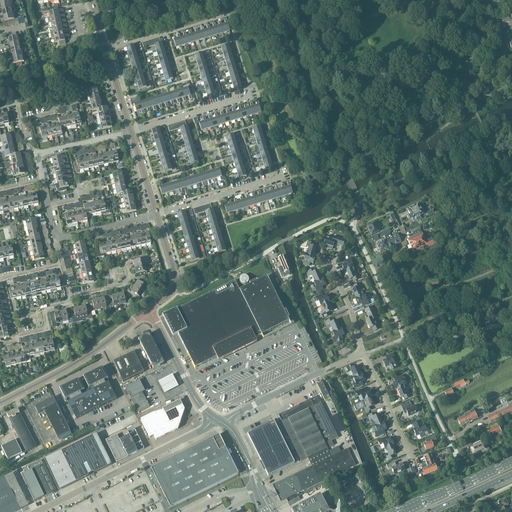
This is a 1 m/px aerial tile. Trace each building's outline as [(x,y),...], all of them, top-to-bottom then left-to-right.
[(48,13),(49,18),(59,16),(59,13),(64,12),(63,10),(48,13)] [(60,21),(60,18),(65,17),(64,15),(59,16),(49,18),(47,19),(49,24),(50,23),(60,21)] [(509,30),(511,29),(511,28),(511,15),(507,17),(507,18),(501,19),(502,23),(508,24),(509,30)] [(61,26),(61,23),(66,22),(65,20),(60,21),(50,23),(52,28),(61,26)] [(221,26),(223,33),(229,32),(227,24),(228,24),(227,20),(225,21),(226,25),(222,26),(221,26)] [(215,28),(217,35),(223,33),(221,26),(222,26),(221,22),(219,22),(220,26),(216,28),(215,28)] [(209,30),(212,37),(217,35),(215,28),(216,28),(215,24),(213,24),(214,28),(210,29),(209,30)] [(50,34),(63,31),(62,28),(67,27),(67,25),(61,26),(52,28),(49,29),(50,34)] [(203,31),(206,39),(212,37),(209,30),(210,29),(209,25),(207,26),(208,30),(204,31),(203,31)] [(197,33),(200,41),(206,39),(203,31),(204,31),(203,27),(201,28),(202,32),(198,33),(197,33)] [(191,35),(194,43),(200,41),(197,33),(198,33),(197,29),(195,30),(196,34),(192,35),(191,35)] [(64,36),(63,33),(68,32),(68,30),(63,31),(50,34),(51,39),(54,38),(64,36)] [(186,37),(188,44),(194,43),(191,35),(192,35),(191,31),(189,32),(190,36),(186,37)] [(180,39),(182,46),(188,44),(186,37),(185,33),(183,33),(184,37),(181,39),(180,39)] [(64,36),(54,38),(55,43),(59,42),(59,46),(65,44),(65,41),(64,38),(69,37),(69,35),(64,36)] [(176,48),(182,46),(180,39),(181,39),(179,35),(177,35),(178,39),(174,41),(176,48)] [(9,44),(19,42),(18,37),(8,39),(9,42),(4,43),(4,45),(9,44)] [(19,42),(9,44),(10,47),(5,48),(5,50),(10,49),(20,47),(19,42)] [(156,53),(156,52),(164,50),(162,43),(161,44),(158,45),(155,45),(154,46),(156,50),(152,52),(152,54),(153,54),(156,53)] [(126,48),(128,54),(135,52),(136,53),(140,51),(139,49),(135,50),(134,46),(126,48)] [(223,54),(230,52),(228,46),(221,48),(221,47),(217,48),(218,51),(221,49),(223,53),(223,54)] [(12,54),(22,52),(20,47),(10,49),(11,52),(6,53),(7,55),(12,54)] [(158,58),(166,55),(164,50),(156,52),(156,53),(158,56),(154,58),(154,60),(158,59),(158,58)] [(22,52),(12,54),(12,57),(7,58),(8,60),(13,59),(23,57),(22,52)] [(135,52),(128,54),(130,60),(137,58),(137,59),(141,57),(141,55),(137,56),(136,53),(135,52)] [(204,60),(204,59),(203,55),(207,54),(206,52),(202,53),(202,54),(195,56),(197,62),(204,60)] [(225,60),(232,58),(230,52),(223,54),(223,53),(219,54),(219,56),(223,55),(224,59),(225,60)] [(158,58),(158,59),(159,62),(156,64),(156,66),(160,65),(160,64),(167,61),(166,55),(158,58)] [(24,62),(23,57),(13,59),(13,62),(8,63),(9,65),(24,62)] [(204,59),(204,60),(197,62),(198,68),(206,65),(204,61),(208,60),(208,57),(204,59)] [(137,58),(130,60),(131,66),(139,64),(139,65),(143,63),(143,61),(139,62),(137,59),(137,58)] [(225,60),(224,59),(221,60),(221,61),(221,62),(225,61),(226,65),(227,66),(234,63),(232,58),(225,60)] [(162,70),(169,67),(167,61),(160,64),(160,65),(161,68),(157,70),(158,72),(162,71),(162,70)] [(206,65),(198,68),(200,74),(208,71),(207,71),(206,67),(210,66),(210,63),(206,65)] [(227,67),(228,71),(228,72),(236,69),(234,63),(227,66),(226,65),(222,66),(223,68),(227,67)] [(140,68),(139,65),(139,64),(131,66),(133,72),(141,70),(145,69),(144,67),(140,68)] [(164,76),(163,76),(171,73),(169,67),(162,70),(162,71),(163,74),(159,75),(160,78),(164,76)] [(208,71),(200,74),(202,80),(210,77),(209,76),(208,73),(212,72),(211,69),(207,71),(208,71)] [(229,73),(230,77),(230,78),(238,75),(236,69),(228,72),(228,71),(224,72),(225,74),(229,73)] [(141,70),(133,72),(135,78),(143,75),(143,76),(147,75),(146,73),(142,74),(141,70)] [(171,73),(163,76),(164,76),(165,80),(161,81),(162,84),(166,82),(166,81),(171,80),(173,79),(171,73)] [(143,76),(143,75),(135,78),(137,84),(144,81),(145,82),(149,81),(148,79),(144,80),(143,76)] [(213,75),(209,76),(210,77),(202,80),(204,86),(211,83),(211,82),(210,79),(214,78),(214,76),(213,75)] [(231,79),(232,83),(239,81),(238,75),(230,78),(230,77),(226,78),(227,80),(231,79)] [(144,81),(137,84),(139,90),(146,88),(151,87),(150,85),(146,86),(145,82),(144,81)] [(211,83),(204,86),(206,91),(213,89),(213,88),(212,85),(216,83),(215,82),(215,81),(211,82),(211,83)] [(232,83),(228,84),(229,86),(232,85),(234,90),(241,87),(239,81),(232,83)] [(86,96),(89,96),(99,93),(98,89),(98,88),(93,90),(92,87),(84,89),(86,96)] [(213,89),(206,91),(207,98),(215,95),(214,91),(218,89),(217,89),(217,87),(213,88),(213,89)] [(184,98),(185,97),(188,96),(190,100),(192,99),(191,95),(190,95),(188,88),(182,90),(184,98)] [(185,97),(184,98),(182,90),(176,92),(178,99),(179,99),(183,98),(184,102),(186,101),(185,97)] [(179,99),(178,99),(176,92),(170,94),(172,101),(173,101),(177,100),(178,104),(180,103),(179,99)] [(164,95),(166,103),(167,103),(171,102),(172,106),(174,105),(173,101),(172,101),(170,94),(164,95)] [(160,105),(161,105),(165,103),(166,107),(168,107),(167,103),(166,103),(164,95),(158,97),(160,105)] [(162,108),(161,105),(160,105),(158,97),(152,99),(154,107),(155,106),(159,105),(160,109),(162,108)] [(154,107),(152,99),(146,101),(148,108),(149,108),(153,107),(154,111),(156,110),(155,106),(154,107)] [(149,108),(148,108),(146,101),(140,103),(142,110),(143,110),(147,109),(148,113),(149,112),(150,112),(149,108)] [(252,107),(255,115),(261,113),(259,106),(259,105),(258,101),(256,102),(257,106),(253,107),(252,107)] [(143,110),(142,110),(140,103),(134,105),(136,112),(141,111),(142,115),(144,114),(143,110)] [(247,109),(249,117),(255,115),(252,107),(253,107),(252,103),(250,104),(251,108),(247,109)] [(241,111),(243,118),(249,117),(247,109),(246,105),(244,105),(245,109),(242,110),(241,111)] [(235,113),(237,120),(243,118),(241,111),(242,110),(240,107),(238,107),(239,111),(236,112),(235,113)] [(229,114),(231,122),(236,120),(237,120),(235,113),(236,112),(234,108),(233,109),(232,109),(233,113),(230,114),(229,114)] [(1,110),(2,115),(4,125),(9,124),(7,114),(4,115),(3,110),(1,110)] [(227,115),(224,116),(223,116),(225,124),(230,122),(231,122),(229,114),(230,114),(229,110),(227,111),(226,111),(227,115)] [(219,126),(225,124),(223,116),(224,116),(223,112),(221,112),(220,113),(222,117),(218,118),(217,118),(219,126)] [(219,126),(217,118),(218,118),(217,114),(214,114),(216,118),(212,120),(211,120),(213,127),(219,126)] [(211,120),(212,120),(211,116),(208,116),(210,120),(206,121),(205,122),(207,129),(213,127),(211,120)] [(205,122),(206,121),(205,117),(203,118),(204,122),(199,123),(201,131),(207,129),(205,122)] [(182,135),(189,133),(187,127),(184,128),(181,129),(180,129),(181,134),(178,135),(178,137),(182,136),(182,135)] [(254,135),(262,133),(260,127),(253,129),(252,128),(249,130),(249,132),(253,131),(254,135)] [(152,131),(154,138),(161,135),(161,136),(165,135),(164,132),(161,133),(159,129),(152,131)] [(184,142),(184,141),(191,139),(189,133),(182,135),(182,136),(183,140),(179,141),(180,143),(184,142)] [(236,141),(236,140),(234,137),(238,135),(237,133),(233,134),(233,135),(226,137),(228,143),(236,141)] [(256,141),(264,139),(262,133),(254,135),(250,136),(251,138),(255,137),(256,140),(256,141)] [(161,135),(154,138),(155,143),(163,141),(163,142),(167,140),(166,138),(162,139),(161,136),(161,135)] [(191,139),(184,141),(184,142),(185,145),(181,147),(182,149),(186,148),(186,147),(193,145),(191,139)] [(236,141),(228,143),(230,149),(237,147),(237,146),(236,143),(240,141),(239,139),(236,140),(236,141)] [(258,147),(266,145),(264,139),(256,141),(256,140),(252,142),(253,144),(257,143),(258,147)] [(163,141),(155,143),(157,149),(165,147),(169,146),(168,144),(164,145),(163,142),(163,141)] [(187,153),(195,151),(193,145),(186,147),(186,148),(187,151),(183,153),(183,154),(184,155),(188,154),(187,153)] [(232,156),(239,153),(239,152),(238,148),(242,147),(241,145),(237,146),(237,147),(230,149),(232,156)] [(165,147),(157,149),(159,155),(167,153),(171,152),(170,150),(166,151),(165,147)] [(260,155),(261,158),(262,159),(269,157),(267,150),(260,153),(260,152),(256,153),(257,156),(260,155)] [(189,160),(189,159),(197,157),(195,151),(187,153),(188,154),(189,157),(185,158),(186,161),(189,160)] [(241,159),(241,158),(240,155),(244,154),(243,151),(239,152),(239,153),(232,156),(233,161),(241,159)] [(167,153),(159,155),(161,161),(169,159),(173,158),(172,156),(168,157),(167,153)] [(66,156),(62,157),(52,159),(53,164),(63,162),(62,159),(67,158),(67,156),(66,156)] [(197,157),(189,159),(189,160),(191,163),(187,164),(187,167),(192,165),(191,165),(198,162),(197,157)] [(241,158),(241,159),(233,161),(235,167),(243,165),(243,164),(242,160),(245,159),(245,157),(241,158)] [(263,165),(271,163),(269,157),(262,159),(261,158),(258,160),(258,162),(262,161),(263,164),(263,165)] [(169,159),(161,161),(163,167),(170,165),(174,164),(174,162),(170,163),(169,159)] [(63,162),(53,164),(54,169),(64,167),(64,164),(68,163),(68,161),(63,162)] [(243,165),(235,167),(237,173),(245,171),(244,170),(243,166),(247,165),(246,163),(243,164),(243,165)] [(273,169),(271,163),(263,165),(263,164),(259,166),(260,168),(264,166),(265,171),(273,169)] [(64,167),(54,169),(55,174),(65,172),(65,169),(70,168),(69,165),(64,167)] [(214,171),(216,179),(220,177),(221,181),(223,181),(222,177),(219,169),(214,171)] [(248,169),(244,170),(245,171),(237,173),(239,179),(247,177),(245,172),(249,171),(248,169)] [(65,172),(55,174),(56,179),(66,177),(66,174),(71,173),(70,171),(65,172)] [(210,181),(210,180),(214,179),(216,183),(218,183),(216,179),(214,171),(208,173),(210,181)] [(204,182),(208,181),(209,185),(212,184),(210,180),(210,181),(208,173),(202,175),(204,182)] [(312,182),(308,173),(308,174),(307,174),(302,177),(306,185),(311,183),(312,182)] [(204,182),(202,175),(196,177),(198,184),(199,184),(202,183),(204,187),(206,186),(204,182)] [(66,177),(56,179),(58,184),(68,182),(67,179),(72,178),(71,176),(67,177),(66,177)] [(192,186),(193,186),(196,185),(198,189),(200,188),(199,184),(198,184),(196,177),(190,178),(192,186)] [(186,188),(187,188),(191,186),(192,190),(194,190),(193,186),(192,186),(190,178),(184,180),(186,188)] [(67,190),(66,188),(69,187),(68,184),(73,183),(72,180),(68,182),(58,184),(56,184),(56,186),(59,192),(67,190)] [(180,190),(181,189),(184,188),(186,192),(188,192),(187,188),(186,188),(184,180),(178,182),(180,190)] [(175,191),(179,190),(180,194),(182,193),(181,189),(180,190),(178,182),(172,184),(175,191)] [(285,188),(284,188),(286,196),(292,194),(290,187),(291,187),(290,183),(290,182),(287,183),(289,187),(285,188)] [(169,193),(173,192),(174,196),(176,195),(175,191),(172,184),(166,186),(169,193)] [(279,190),(278,190),(280,198),(286,196),(284,188),(285,188),(284,184),(283,185),(281,185),(282,185),(283,189),(279,190)] [(169,193),(166,186),(160,188),(162,195),(167,194),(168,198),(170,197),(169,193)] [(273,192),(272,192),(274,200),(280,198),(278,190),(279,190),(278,186),(275,187),(276,189),(277,191),(273,192)] [(267,194),(266,194),(269,201),(274,200),(272,192),(273,192),(272,188),(271,188),(270,189),(271,193),(267,194)] [(261,195),(260,196),(263,203),(267,202),(269,201),(266,194),(267,194),(266,191),(266,190),(265,190),(264,190),(265,194),(261,195)] [(122,194),(120,194),(121,199),(123,198),(133,196),(132,192),(133,192),(133,191),(127,192),(122,194)] [(255,197),(254,198),(257,205),(263,203),(260,196),(261,195),(260,191),(258,192),(259,196),(255,197)] [(249,199),(248,199),(251,207),(257,205),(254,198),(255,197),(254,193),(253,194),(252,194),(253,198),(249,199)] [(30,194),(31,195),(33,205),(39,204),(36,194),(32,195),(31,194),(30,194)] [(243,201),(242,201),(245,209),(251,207),(248,199),(249,199),(248,195),(246,196),(246,198),(247,200),(243,201)] [(237,203),(239,210),(245,209),(242,201),(243,201),(242,197),(241,197),(240,198),(240,199),(241,202),(237,203)] [(231,205),(233,212),(239,210),(237,203),(237,200),(236,199),(234,199),(235,203),(231,205)] [(98,201),(99,202),(101,212),(102,215),(110,213),(108,204),(105,204),(104,201),(99,202),(99,201),(98,201)] [(229,205),(225,207),(227,214),(233,212),(231,205),(230,201),(229,201),(228,201),(229,205)] [(407,210),(412,219),(412,220),(412,219),(416,218),(415,217),(419,215),(419,216),(423,214),(418,205),(418,204),(418,205),(408,209),(407,210)] [(207,216),(203,218),(204,220),(208,219),(207,218),(215,216),(213,209),(212,210),(209,211),(206,211),(206,212),(207,216)] [(185,212),(177,214),(179,220),(187,218),(187,219),(191,217),(191,216),(190,215),(186,216),(185,212)] [(209,222),(205,224),(205,226),(210,225),(209,224),(217,221),(215,216),(207,218),(208,219),(209,222)] [(25,222),(26,226),(37,224),(36,220),(36,219),(33,220),(32,217),(22,219),(22,221),(24,222),(25,222)] [(187,218),(179,220),(181,226),(188,224),(189,225),(193,223),(192,221),(188,222),(187,219),(187,218)] [(211,228),(207,230),(207,232),(211,231),(211,230),(218,227),(217,221),(209,224),(210,225),(211,228)] [(379,231),(375,222),(367,226),(369,229),(370,232),(372,235),(379,231)] [(188,224),(181,226),(183,232),(190,230),(194,229),(194,227),(190,228),(189,225),(188,224)] [(213,234),(208,235),(209,238),(213,237),(213,236),(220,233),(218,227),(211,230),(211,231),(213,234)] [(190,230),(183,232),(184,238),(192,235),(192,236),(196,235),(196,233),(192,234),(190,230)] [(407,239),(414,255),(415,254),(414,254),(428,248),(429,248),(429,247),(437,244),(434,238),(426,242),(422,232),(421,233),(414,237),(408,239),(407,239)] [(214,240),(210,241),(211,244),(215,242),(222,239),(220,233),(213,236),(213,237),(214,240)] [(380,253),(393,246),(401,242),(397,235),(392,238),(390,233),(384,236),(386,239),(384,240),(385,241),(376,245),(380,253)] [(192,235),(184,238),(186,244),(194,241),(194,242),(198,241),(197,239),(193,240),(192,236),(192,235)] [(329,248),(332,249),(334,244),(343,247),(345,240),(334,237),(333,240),(326,238),(324,245),(328,246),(328,247),(328,248),(329,248)] [(216,246),(212,247),(213,250),(217,248),(224,245),(222,239),(215,242),(216,246)] [(194,241),(186,244),(188,250),(196,247),(196,248),(200,247),(200,246),(199,245),(195,246),(194,242),(194,241)] [(7,248),(9,257),(14,256),(14,255),(18,255),(17,251),(16,251),(16,249),(13,249),(12,246),(9,247),(8,242),(6,243),(7,248)] [(307,255),(313,257),(316,248),(313,247),(314,244),(308,242),(306,247),(309,247),(307,255)] [(4,248),(3,243),(0,244),(2,249),(4,259),(9,257),(7,248),(4,248)] [(102,256),(102,255),(106,254),(104,244),(99,245),(99,244),(98,244),(99,247),(95,248),(97,257),(102,256)] [(218,252),(214,253),(214,256),(219,254),(218,254),(226,251),(224,245),(217,248),(218,252)] [(196,247),(188,250),(190,256),(198,253),(198,254),(202,253),(201,252),(201,251),(197,252),(196,248),(196,247)] [(71,251),(68,252),(69,255),(63,256),(64,260),(70,259),(70,261),(73,261),(71,251)] [(198,253),(190,256),(192,262),(199,259),(199,260),(204,259),(203,257),(199,258),(198,254),(198,253)] [(145,266),(144,260),(148,259),(147,255),(132,259),(134,268),(145,266)] [(313,257),(307,255),(306,255),(304,260),(303,260),(301,264),(309,266),(310,263),(313,264),(315,257),(313,257)] [(281,267),(278,268),(282,278),(290,275),(289,271),(286,262),(285,262),(283,256),(282,256),(279,258),(278,258),(281,267)] [(346,271),(353,268),(353,269),(353,268),(351,263),(353,262),(351,258),(344,261),(346,264),(342,266),(345,272),(346,271)] [(147,274),(145,266),(134,268),(137,279),(142,277),(147,276),(147,275),(147,274)] [(346,271),(350,280),(353,279),(354,282),(360,279),(358,275),(356,276),(353,269),(353,268),(346,271)] [(315,282),(321,279),(317,271),(315,272),(314,269),(307,272),(309,276),(312,275),(315,282)] [(240,280),(247,284),(251,277),(243,273),(240,280)] [(142,280),(142,277),(137,279),(137,281),(134,287),(143,292),(149,284),(142,280)] [(267,277),(257,282),(256,280),(249,284),(250,285),(239,291),(235,281),(177,310),(168,314),(170,319),(178,334),(195,368),(217,358),(240,346),(241,348),(245,346),(248,345),(247,343),(255,339),(261,335),(289,322),(287,319),(289,318),(285,311),(284,312),(269,281),(267,277)] [(323,279),(321,279),(315,282),(314,283),(316,288),(315,288),(317,293),(323,290),(322,287),(325,285),(323,279)] [(353,286),(355,289),(352,290),(356,298),(356,299),(362,296),(359,289),(362,288),(360,283),(353,286)] [(138,302),(143,292),(134,287),(131,292),(127,293),(129,297),(132,297),(138,302)] [(127,293),(117,295),(120,306),(130,303),(129,297),(127,293)] [(329,302),(326,295),(323,297),(322,294),(315,297),(317,302),(315,302),(318,308),(322,306),(328,303),(329,302)] [(110,308),(120,306),(117,295),(108,297),(110,308)] [(366,300),(363,295),(362,296),(356,299),(356,298),(355,299),(358,306),(361,304),(363,307),(369,304),(367,300),(366,300)] [(107,311),(111,311),(110,308),(108,297),(98,300),(101,310),(106,309),(107,311)] [(91,312),(101,310),(98,300),(88,302),(89,305),(90,305),(91,312)] [(322,306),(324,311),(321,312),(321,313),(323,319),(331,315),(329,313),(332,312),(331,309),(332,309),(331,308),(331,306),(330,304),(329,302),(328,303),(322,306)] [(82,320),(89,319),(88,317),(92,316),(91,312),(90,305),(89,305),(80,308),(82,320)] [(379,325),(376,326),(373,320),(377,318),(372,307),(365,310),(369,319),(366,320),(370,329),(372,328),(374,331),(380,329),(379,325)] [(70,310),(73,324),(83,321),(82,320),(80,308),(70,310)] [(68,322),(69,325),(73,324),(70,310),(60,312),(62,323),(68,322)] [(62,323),(60,312),(59,312),(58,311),(56,312),(55,313),(50,315),(53,328),(57,327),(57,324),(62,323)] [(328,326),(330,325),(333,332),(340,329),(336,321),(333,322),(332,319),(326,322),(328,326)] [(333,332),(332,332),(335,338),(332,339),(334,343),(338,341),(338,342),(342,342),(342,339),(341,336),(344,335),(341,329),(340,329),(333,332)] [(13,331),(9,332),(0,334),(0,342),(4,342),(4,339),(10,337),(9,334),(14,333),(13,331)] [(142,334),(143,334),(144,337),(138,340),(142,347),(153,342),(149,334),(148,335),(147,332),(146,332),(145,332),(144,332),(143,333),(142,334)] [(146,354),(156,349),(153,342),(142,347),(146,354)] [(22,347),(22,348),(23,353),(24,353),(25,358),(26,361),(30,360),(29,357),(27,347),(23,348),(22,347)] [(149,361),(160,356),(156,349),(146,354),(149,361)] [(123,382),(142,373),(144,372),(134,352),(113,362),(123,382)] [(392,359),(394,358),(392,354),(385,357),(387,360),(383,361),(386,368),(389,367),(391,371),(396,369),(394,364),(392,359)] [(160,356),(149,361),(153,368),(153,369),(159,366),(159,367),(163,365),(163,364),(164,363),(160,356)] [(351,371),(354,378),(360,375),(356,367),(354,368),(353,365),(346,368),(348,372),(351,371)] [(102,367),(98,369),(83,377),(88,388),(92,386),(94,390),(88,393),(96,409),(117,399),(108,383),(106,384),(104,380),(108,378),(102,367)] [(354,378),(353,378),(355,383),(352,385),(354,389),(363,385),(362,382),(365,381),(362,374),(360,375),(354,378)] [(173,375),(159,382),(165,394),(179,387),(173,375)] [(394,380),(395,382),(393,384),(396,390),(397,390),(397,389),(403,387),(404,386),(402,381),(405,380),(403,376),(394,380)] [(59,388),(65,399),(65,400),(69,398),(70,401),(68,402),(76,419),(96,409),(88,393),(82,395),(80,392),(84,390),(78,379),(59,388)] [(463,380),(454,384),(457,390),(466,385),(464,383),(463,380)] [(125,388),(138,413),(149,407),(142,393),(145,391),(139,381),(125,388)] [(321,381),(316,383),(317,385),(325,401),(330,398),(330,397),(333,396),(331,391),(328,393),(322,382),(323,382),(322,382),(321,383),(321,381)] [(397,390),(401,398),(403,397),(405,400),(411,397),(409,393),(407,394),(403,387),(397,389),(397,390)] [(451,389),(444,392),(445,395),(446,397),(447,398),(454,395),(454,394),(456,393),(454,388),(451,389)] [(361,396),(363,401),(364,400),(370,397),(372,397),(369,390),(366,391),(365,389),(356,393),(358,397),(361,396)] [(334,446),(332,442),(338,438),(318,396),(278,416),(301,462),(308,459),(327,449),(334,446)] [(363,401),(362,401),(365,408),(367,412),(373,410),(372,407),(374,406),(370,397),(364,400),(363,401)] [(44,411),(58,438),(70,432),(53,398),(35,407),(38,414),(44,411)] [(154,414),(154,413),(141,420),(150,438),(154,436),(156,440),(178,429),(185,410),(180,401),(162,409),(163,411),(154,414)] [(410,404),(402,408),(405,414),(407,413),(409,417),(414,414),(415,414),(415,413),(418,412),(417,409),(416,410),(415,406),(411,407),(410,404)] [(495,413),(488,417),(491,422),(511,411),(511,406),(510,407),(496,414),(495,413)] [(468,415),(458,420),(459,422),(459,424),(460,424),(461,427),(466,424),(467,426),(470,424),(470,423),(473,421),(478,419),(477,417),(477,416),(477,415),(477,413),(476,413),(474,409),(466,413),(468,415)] [(19,439),(16,441),(16,440),(1,448),(8,461),(22,454),(22,453),(25,452),(26,452),(36,447),(29,432),(29,431),(29,430),(29,429),(28,429),(18,410),(7,415),(19,439)] [(339,413),(333,417),(340,432),(347,429),(339,413)] [(370,420),(372,419),(376,426),(382,424),(378,415),(376,416),(374,413),(368,416),(370,420)] [(247,434),(265,470),(268,476),(294,464),(274,421),(247,434)] [(421,426),(419,422),(413,425),(415,429),(413,429),(416,436),(419,435),(421,439),(426,437),(424,433),(427,432),(424,425),(421,426)] [(375,427),(372,428),(374,433),(376,437),(379,436),(383,434),(385,433),(384,431),(386,429),(383,423),(382,424),(376,426),(375,427)] [(499,426),(488,431),(491,437),(498,433),(502,432),(499,426)] [(116,435),(116,436),(106,441),(105,441),(116,463),(117,463),(116,462),(127,457),(144,449),(134,429),(127,432),(129,435),(119,440),(116,435)] [(58,491),(76,483),(89,476),(90,477),(95,475),(94,474),(112,465),(97,434),(61,452),(44,460),(58,491)] [(219,435),(151,469),(157,482),(156,482),(165,502),(167,501),(170,508),(187,500),(188,499),(218,485),(219,484),(231,478),(239,474),(238,474),(219,435)] [(382,444),(385,449),(386,449),(392,446),(393,445),(390,439),(388,440),(387,437),(378,441),(380,445),(382,444)] [(425,448),(421,449),(422,453),(423,453),(426,452),(426,451),(434,447),(432,443),(434,442),(435,442),(435,441),(436,441),(436,440),(435,440),(434,437),(425,441),(426,444),(424,445),(425,448)] [(481,442),(470,447),(471,449),(471,450),(470,451),(472,454),(473,454),(473,455),(481,451),(482,451),(483,453),(484,454),(485,454),(486,454),(489,450),(489,449),(489,448),(488,448),(487,448),(486,449),(485,448),(483,443),(482,444),(481,442)] [(386,449),(389,456),(387,457),(388,461),(395,458),(393,455),(396,454),(392,446),(386,449)] [(308,459),(312,467),(320,483),(353,466),(350,460),(352,458),(347,449),(341,452),(338,447),(329,452),(327,449),(308,459)] [(418,460),(415,461),(417,466),(421,464),(432,460),(430,454),(423,457),(424,459),(420,461),(419,461),(418,460)] [(41,460),(30,466),(44,497),(45,498),(56,492),(43,465),(41,460)] [(432,460),(421,464),(422,466),(421,467),(422,470),(434,465),(432,460)] [(394,463),(386,466),(387,467),(388,469),(389,471),(392,469),(394,475),(398,474),(399,477),(405,475),(403,471),(405,471),(402,464),(396,466),(394,463)] [(416,474),(415,474),(416,476),(423,473),(424,476),(433,473),(433,474),(437,473),(436,471),(437,471),(434,465),(422,470),(418,473),(416,474)] [(27,473),(22,475),(34,501),(43,497),(44,497),(30,466),(25,468),(27,473)] [(304,491),(320,483),(312,467),(295,475),(273,486),(281,502),(303,491),(304,491)] [(0,502),(4,511),(15,511),(20,510),(28,506),(12,473),(0,479),(0,502)] [(329,511),(320,495),(291,510),(292,511),(329,511)] [(506,499),(498,502),(498,503),(496,504),(497,508),(498,508),(499,510),(497,510),(497,511),(508,511),(507,509),(506,510),(505,507),(508,505),(506,499)]
